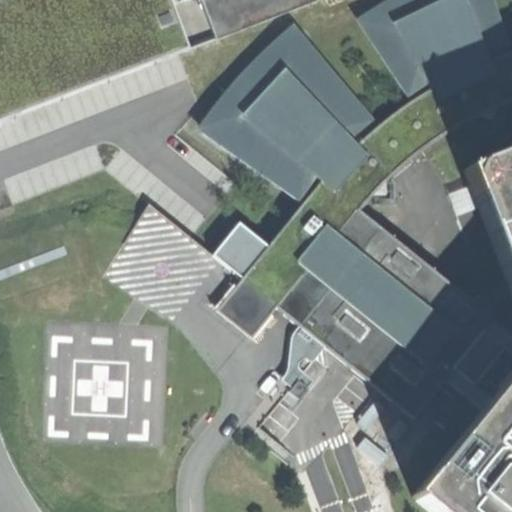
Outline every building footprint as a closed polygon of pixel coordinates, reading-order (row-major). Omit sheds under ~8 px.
[(0,0),(0,121),(191,49),(169,0),(0,0)] [(169,0),(191,49),(218,39),(202,0),(169,0)] [(511,52),(485,62),(483,55),(505,48),(489,0),(394,0),(381,7),(360,21),(409,95),(428,82),(432,88),(404,106),(387,118),(372,131),(355,146),(347,137),(369,121),(292,30),(257,62),(234,86),(221,102),(201,127),(293,192),(307,171),(320,181),(267,247),(238,224),(212,256),(241,279),(226,298),(216,311),(251,340),(261,327),(276,309),(299,328),(292,336),(290,347),(311,364),(323,348),(412,419),(444,381),(481,411),(488,403),(452,372),(483,333),(511,356),(511,337),(492,322),(499,314),(477,296),(471,304),(358,212),(372,196),(385,195),(385,181),(405,164),(420,152),(450,131),(479,115),(491,119),(495,108),(511,101),(511,52)] [(202,0),(218,39),(319,0),(202,0)] [(511,511),(511,151),(463,170),(470,187),(478,208),(511,294),(511,373),(488,403),(481,411),(412,498),(429,511),(511,511)] [(457,216),(478,208),(470,187),(448,195),(457,216)] [(445,434),(464,410),(455,404),(436,426),(445,434)]
